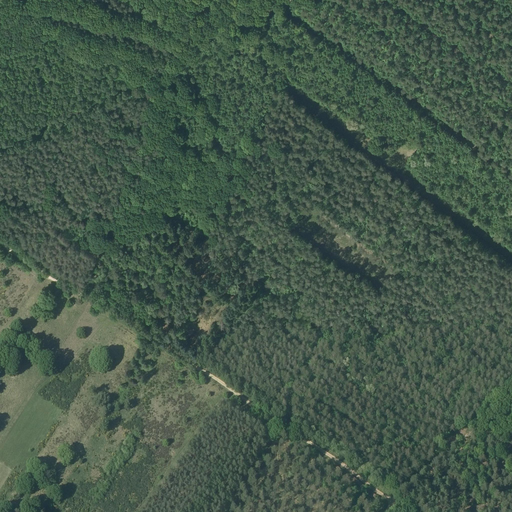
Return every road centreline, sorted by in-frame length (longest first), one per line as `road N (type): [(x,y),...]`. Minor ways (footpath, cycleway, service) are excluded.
road 1 (track): [(407,511),(0,242)]
road 2 (track): [(393,502),(511,389)]
road 3 (track): [(137,0),(201,39),(278,0)]
road 4 (track): [(511,103),(428,191)]
